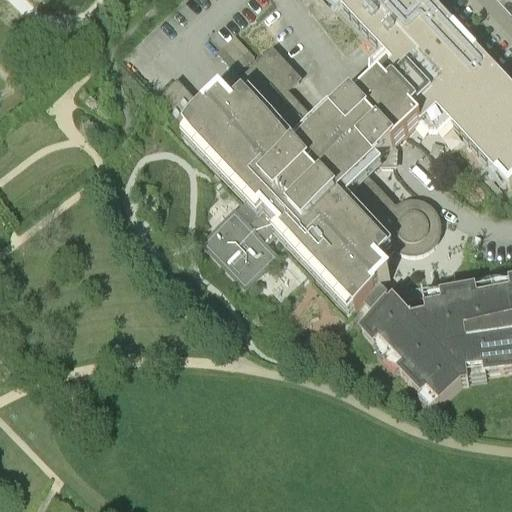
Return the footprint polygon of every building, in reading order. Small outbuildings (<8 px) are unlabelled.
[(356,316),(364,308),(370,303),(381,293),(391,284),(378,271),(395,254),(398,256),(400,258),(403,259),(405,260),(408,261),(411,261),(414,262),(417,261),(419,261),(422,260),(425,259),(427,258),(430,256),(432,254),(434,252),(436,250),(437,247),(438,245),(439,242),(440,239),(440,236),(440,233),(440,230),(439,227),(438,225),(436,222),(435,220),(433,218),(431,216),(429,214),(426,212),(424,211),(421,210),(418,209),(415,209),(412,209),(409,209),(407,210),(404,211),(401,212),(399,214),(396,216),(365,182),(379,169),(381,172),(395,172),(396,158),(393,155),(422,128),(424,131),(436,132),(446,122),(455,132),(454,133),(460,140),(461,138),(464,141),(463,143),(469,149),(470,148),(473,151),(472,152),(478,159),(479,158),(482,160),(481,162),(487,168),(488,167),(510,190),(511,187),(511,95),(422,0),(331,0),(345,14),(344,16),(350,22),(351,21),(354,24),(353,25),(359,32),(360,31),(363,34),(362,35),(368,41),(369,40),(372,43),(371,44),(377,51),(378,50),(387,60),(377,69),(377,80),(380,83),(351,110),(348,107),(334,107),(334,121),(337,124),(323,137),(286,98),(299,85),(273,57),(213,113),(209,110),(204,114),(178,86),(158,105),(171,120),(186,136),(184,137),(270,225),(264,230),(258,223),(250,230),(238,217),(224,230),(217,223),(204,235),(211,242),(203,249),(247,296),(255,290),(261,296),(274,284),(269,277),(279,267),(267,253),(283,239),(356,316)] [(260,53),(280,38),(268,22),(248,36),(260,53)] [(221,56),(242,78),(261,60),(240,39),(221,56)] [(0,236),(6,244),(13,238),(20,233),(0,208),(0,236)] [(364,308),(377,321),(360,337),(374,352),(380,346),(405,373),(400,377),(422,400),(427,396),(439,410),(430,418),(431,419),(462,390),(469,389),(468,376),(486,374),(487,380),(511,376),(511,299),(477,306),(476,300),(475,300),(444,306),(445,312),(427,316),(424,303),(423,303),(424,308),(399,312),(381,293),(370,303),(364,308)] [(65,511),(51,503),(44,511),(65,511)]
